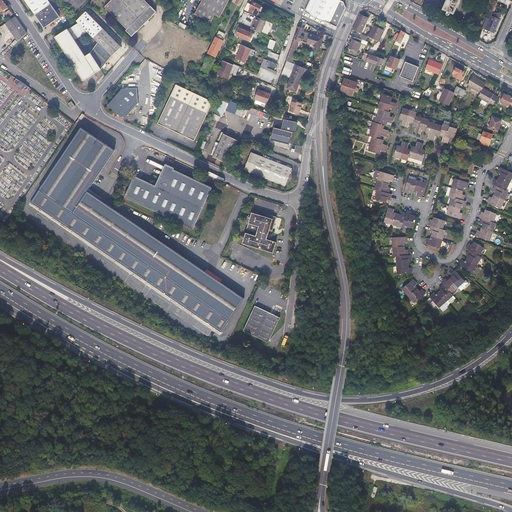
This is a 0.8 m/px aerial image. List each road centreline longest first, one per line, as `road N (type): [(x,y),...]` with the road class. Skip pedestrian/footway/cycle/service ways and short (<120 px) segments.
road 1 (motorway): [(511,335),(472,369),(434,386),(393,398),(318,397),(234,370),(0,263)]
road 2 (motorway): [(511,460),(223,380),(117,335),(0,265)]
road 3 (motorway): [(132,367),(133,376),(258,430),(511,510)]
road 4 (motorway): [(132,367),(339,445),(511,487)]
road 5 (tertiary): [(322,484),(346,332),(324,183)]
road 6 (unclassified): [(85,108),(248,189),(301,201)]
road 7 (residential): [(511,135),(480,179),(455,256),(422,248),(416,236),(427,207)]
road 8 (tertiary): [(0,490),(98,477),(191,511)]
road 9 (unclassified): [(301,201),(281,362)]
road 10 (motorway): [(0,290),(132,367)]
road 11 (secondary): [(366,0),(487,68)]
road 12 (tertiary): [(324,126),(337,54),(364,0)]
road 13 (unclassified): [(10,0),(85,108)]
road 14 (secondary): [(494,57),(387,0)]
